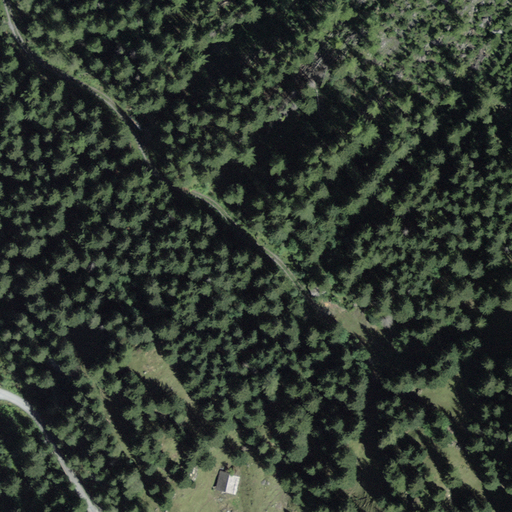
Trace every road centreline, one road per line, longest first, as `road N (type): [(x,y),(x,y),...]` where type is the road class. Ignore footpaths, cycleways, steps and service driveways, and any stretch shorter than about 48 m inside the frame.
road 1 (track): [(6,0),(29,55),(123,114),(165,184),(216,206),(305,294),(371,334)]
road 2 (unclassified): [(81,511),(20,398),(0,390)]
